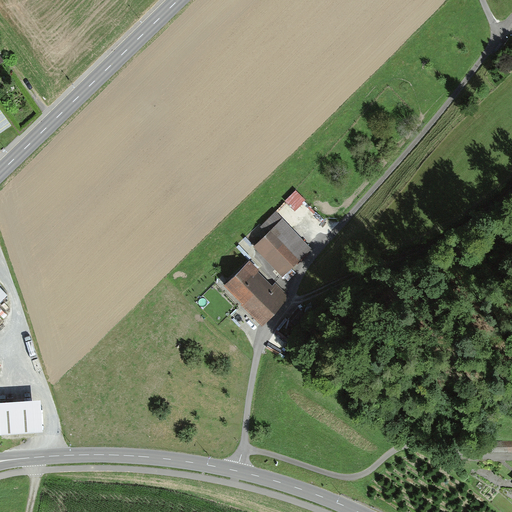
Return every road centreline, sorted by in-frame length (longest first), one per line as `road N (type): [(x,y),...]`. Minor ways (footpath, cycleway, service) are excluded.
road 1 (residential): [(236,470),(260,343),(302,271),(500,33)]
road 2 (track): [(511,172),(453,224),(289,302)]
road 3 (secondary): [(178,0),(0,171)]
road 4 (tertiary): [(0,461),(123,455),(236,470)]
road 5 (tertiary): [(236,470),(357,511)]
